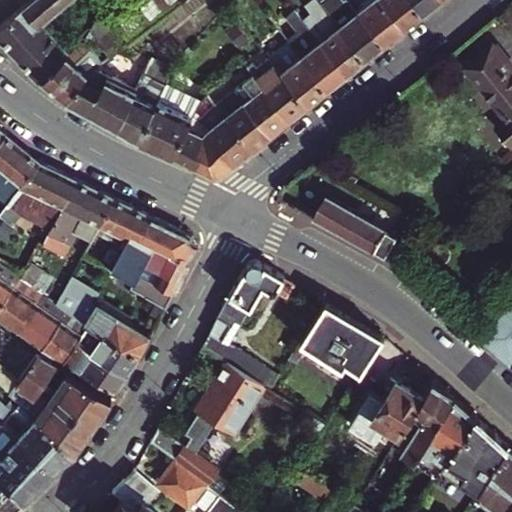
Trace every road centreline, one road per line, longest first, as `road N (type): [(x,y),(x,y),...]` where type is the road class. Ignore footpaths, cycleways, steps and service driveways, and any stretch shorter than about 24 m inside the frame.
road 1 (tertiary): [(47,511),(141,401),(237,217)]
road 2 (secondary): [(237,217),(383,293),(511,402)]
road 3 (tertiary): [(470,0),(284,154),(237,217)]
road 4 (secondary): [(0,82),(83,142),(237,217)]
